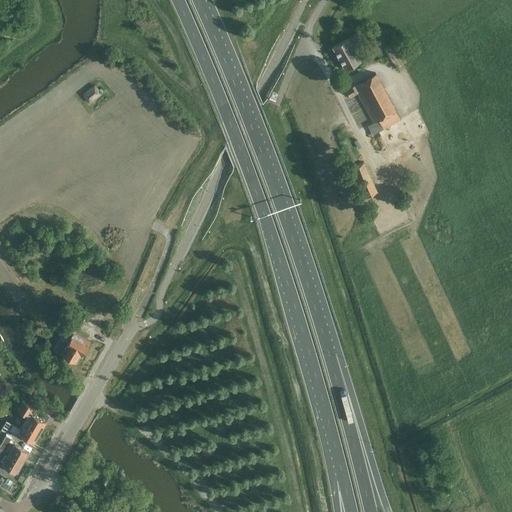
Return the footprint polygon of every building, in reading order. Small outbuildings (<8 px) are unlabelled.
[(360,37),(358,33),(332,47),(345,70),(361,61),(354,48),(361,45),(358,39),(360,37)] [(396,67),(406,62),(402,54),(398,56),(391,44),(385,47),(396,67)] [(350,97),(357,93),(373,122),(371,123),(372,126),(370,127),(374,134),(401,119),(376,73),(368,78),(369,78),(360,83),(360,82),(345,89),(350,97)] [(94,84),(83,94),(90,102),(101,93),(94,84)] [(365,197),(377,192),(364,162),(352,168),(365,197)] [(66,326),(59,338),(84,352),(89,341),(86,339),(87,337),(74,330),(79,322),(68,316),(63,325),(66,326)] [(84,352),(59,338),(55,346),(55,349),(76,362),(82,351),(84,352)] [(26,415),(23,421),(39,431),(46,421),(30,411),(33,406),(22,400),(17,409),(26,415)] [(3,423),(1,428),(2,429),(12,434),(15,430),(33,441),(39,431),(23,421),(19,426),(13,423),(6,419),(3,423)] [(2,429),(1,428),(0,429),(0,434),(9,440),(12,434),(2,429)] [(2,443),(0,446),(0,448),(22,462),(26,454),(27,455),(30,450),(14,441),(10,447),(2,443)] [(0,448),(0,452),(5,456),(1,463),(18,472),(20,468),(19,467),(22,462),(0,448)]
